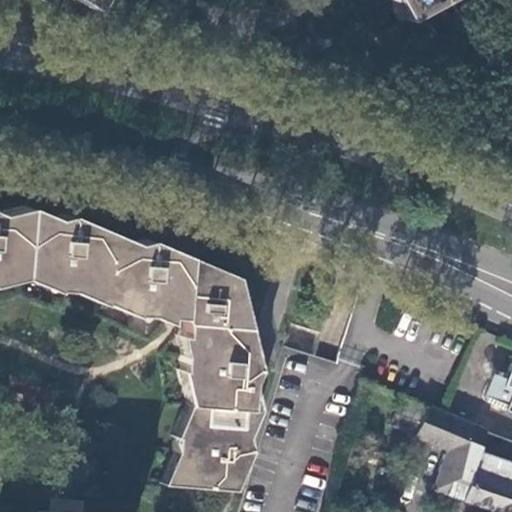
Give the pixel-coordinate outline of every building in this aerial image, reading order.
[(388,0),(401,23),(423,11),(443,0),(77,0),(89,7),(93,0),(388,0)] [(510,164),(511,158),(511,135),(507,134),(497,158),(510,164)] [(0,270),(6,271),(7,266),(21,269),(34,273),(33,279),(51,284),(50,288),(65,293),(66,289),(80,294),(79,298),(98,304),(97,307),(109,311),(108,314),(126,321),(125,325),(138,330),(140,324),(153,329),(163,321),(164,315),(177,316),(176,333),(178,341),(178,347),(182,347),(183,362),(180,363),(181,377),(186,376),(186,391),(191,391),(191,404),(187,421),(184,421),(183,436),(177,436),(175,453),(179,453),(177,470),(170,470),(168,484),(229,490),(237,470),(246,448),(243,435),(254,410),(247,380),(253,368),(250,353),(230,275),(144,238),(130,241),(65,213),(51,216),(25,204),(0,209),(0,270)] [(511,359),(506,373),(502,382),(511,386),(511,389),(504,409),(511,412),(511,359)] [(511,386),(502,382),(506,373),(501,372),(498,380),(488,383),(483,395),(486,400),(492,403),(491,408),(501,411),(504,409),(511,389),(511,386)] [(511,511),(511,439),(440,410),(424,404),(411,437),(443,451),(428,489),(493,511),(511,511)] [(47,510),(37,509),(37,511),(73,511),(75,500),(47,498),(47,510)]
